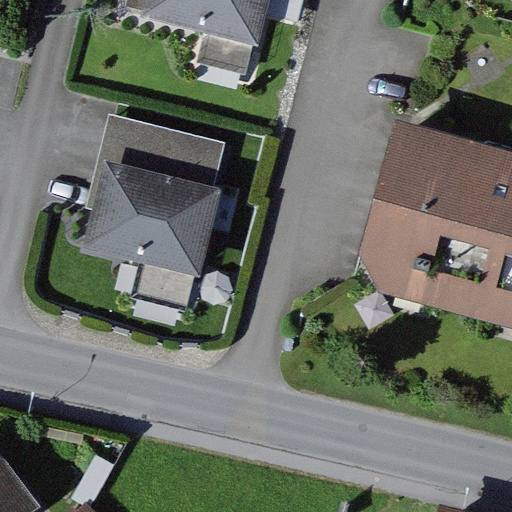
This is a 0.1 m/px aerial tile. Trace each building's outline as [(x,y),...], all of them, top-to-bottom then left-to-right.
[(273,0),(150,0),(145,22),(263,48),(273,0)] [(115,115),(106,159),(223,184),(233,140),(115,115)] [(511,320),(511,153),(393,123),(353,279),(511,320)] [(204,274),(223,184),(106,159),(86,248),(204,274)] [(0,511),(35,511),(40,509),(0,455),(0,511)]
